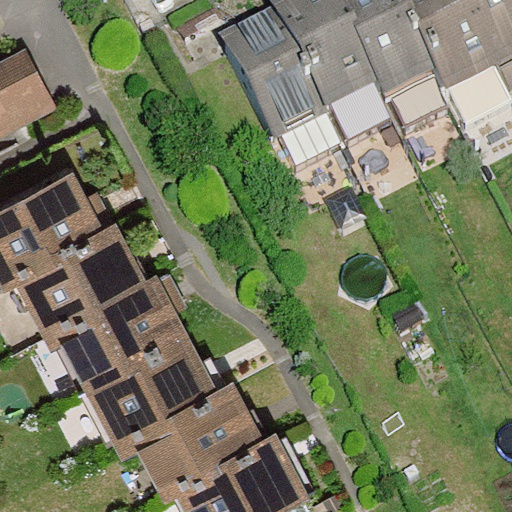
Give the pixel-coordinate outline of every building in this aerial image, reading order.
[(291,0),(267,13),(319,115),(370,89),(326,1),(325,0),(291,0)] [(328,0),(326,1),(370,89),(377,102),(429,76),(392,1),(391,0),(328,0)] [(491,72),(453,0),(394,0),(392,1),(429,76),(440,99),(491,72)] [(511,0),(453,0),(491,72),(511,61),(511,0)] [(319,115),(267,13),(212,41),(264,143),(319,115)] [(25,49),(0,61),(0,134),(55,106),(25,49)] [(0,282),(14,275),(99,225),(68,166),(0,201),(0,282)] [(59,333),(146,285),(111,218),(99,225),(14,275),(48,339),(59,333)] [(88,387),(187,333),(158,278),(146,285),(59,333),(88,387)] [(187,333),(88,387),(120,448),(136,440),(218,392),(187,333)] [(177,487),(265,439),(235,383),(218,392),(136,440),(164,494),(177,487)] [(265,439),(177,487),(189,511),(263,511),(305,490),(276,434),(265,439)]
